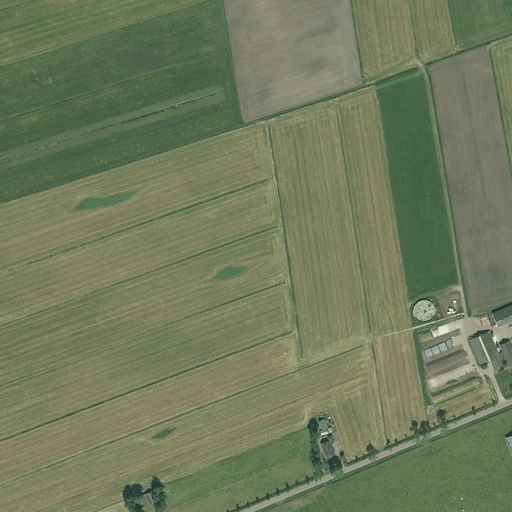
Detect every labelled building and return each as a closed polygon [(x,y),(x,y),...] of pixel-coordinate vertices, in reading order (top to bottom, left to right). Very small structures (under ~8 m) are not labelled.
[(511,304),(492,313),(498,327),(511,320),(511,304)] [(470,340),(480,364),(490,360),(495,371),(504,367),(500,357),(504,356),(508,366),(511,364),(511,342),(510,343),(509,341),(499,345),(502,351),(498,353),(489,331),(470,340)] [(335,453),(331,444),(331,443),(334,442),(332,435),(328,437),(329,440),(321,444),(324,450),(327,457),(335,453)] [(160,508),(153,491),(145,494),(152,511),(160,508)] [(145,502),(142,495),(136,497),(139,504),(145,502)]
